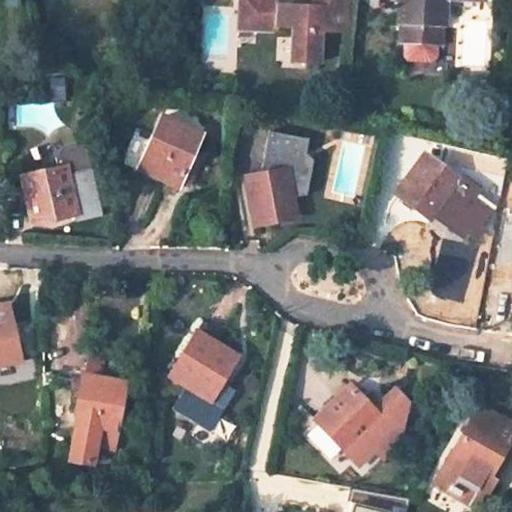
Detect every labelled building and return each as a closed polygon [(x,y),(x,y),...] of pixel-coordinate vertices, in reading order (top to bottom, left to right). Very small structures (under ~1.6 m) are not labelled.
[(310,0),(310,8),(287,6),(281,10),(272,10),(273,5),(269,0),(235,0),(235,18),(250,19),(249,31),(266,32),(273,27),(288,28),(286,60),(314,61),(316,30),(339,31),(341,0),(310,0)] [(392,0),(391,28),(394,28),(393,43),(440,46),(443,2),(481,4),(481,0),(392,0)] [(234,30),(249,31),(250,19),(235,18),(234,30)] [(337,121),(357,126),(357,115),(338,111),(337,121)] [(160,119),(140,173),(179,187),(200,134),(160,119)] [(309,142),(269,135),(261,178),(246,181),(256,228),(298,220),(294,201),(290,181),(302,179),(306,155),(309,142)] [(89,170),(82,141),(64,146),(59,149),(57,154),(58,158),(53,160),(56,171),(20,179),(31,225),(73,215),(64,176),(77,173),(89,170)] [(314,163),(306,155),(302,179),(290,181),(294,201),(307,198),(314,163)] [(432,221),(459,182),(424,157),(396,196),(432,221)] [(64,176),(73,215),(75,223),(100,217),(89,170),(77,173),(64,176)] [(6,306),(0,306),(0,366),(19,362),(6,306)] [(235,356),(194,332),(168,377),(208,401),(235,356)] [(104,379),(105,353),(43,351),(42,382),(81,384),(65,461),(90,465),(94,446),(112,449),(124,382),(104,379)] [(349,386),(315,419),(358,463),(374,448),(382,457),(397,442),(404,402),(392,390),(379,403),(370,394),(363,401),(349,386)] [(475,508),(490,481),(484,477),(511,429),(511,426),(475,406),(431,483),(475,508)]
